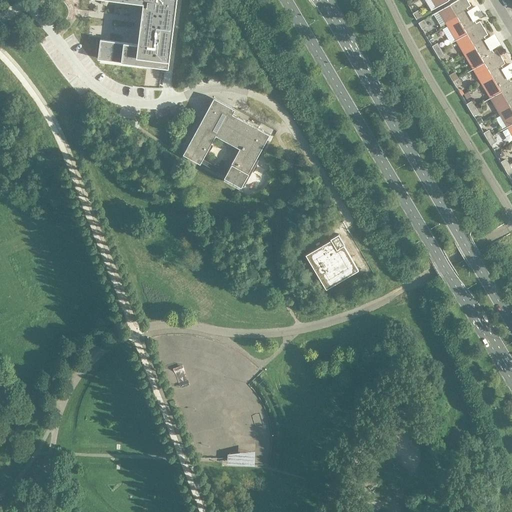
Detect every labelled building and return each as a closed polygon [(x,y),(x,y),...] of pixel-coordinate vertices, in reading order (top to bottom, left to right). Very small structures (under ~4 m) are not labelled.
[(130,0),(143,2),(138,44),(100,39),(98,58),(168,67),(176,0),(130,0)] [(456,0),(438,11),(445,23),(456,16),(460,22),(471,15),(467,7),(470,5),(467,0),(456,0)] [(476,23),(471,15),(460,22),(456,16),(445,23),(456,40),(482,24),(480,20),(476,23)] [(488,34),(482,24),(456,40),(463,52),(473,45),(477,51),(488,44),(484,36),(488,34)] [(493,52),(488,44),(477,51),(473,45),(463,52),(473,69),(499,53),(497,49),(493,52)] [(505,63),(499,53),(473,69),(480,80),(491,74),(494,80),(506,73),(501,65),(505,63)] [(511,79),(510,80),(506,73),(494,80),(491,74),(480,80),(490,98),(511,84),(511,79)] [(511,84),(490,98),(497,109),(508,103),(511,109),(511,108),(511,84)] [(214,97),(211,102),(210,101),(210,102),(211,103),(183,154),(200,163),(216,134),(240,148),(224,176),(241,186),(269,134),(232,114),(235,109),(214,97)] [(511,108),(511,109),(508,103),(497,109),(507,127),(511,123),(511,108)] [(345,244),(338,234),(330,238),(331,240),(305,255),(326,289),(358,270),(344,245),(345,244)]
